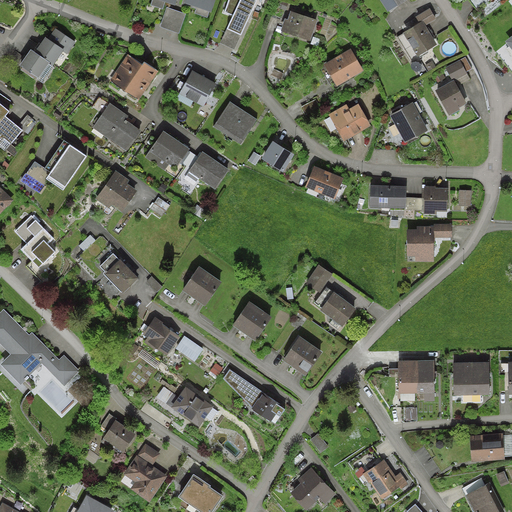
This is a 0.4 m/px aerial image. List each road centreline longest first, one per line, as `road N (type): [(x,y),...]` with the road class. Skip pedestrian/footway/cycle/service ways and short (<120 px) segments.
road 1 (residential): [(42,2),(228,64),(323,153),(346,164),(491,174)]
road 2 (residential): [(0,268),(135,413),(255,500)]
road 3 (residential): [(346,362),(467,248),(489,201),(491,174)]
road 4 (residential): [(346,362),(446,511)]
road 5 (residential): [(255,500),(315,398),(346,362)]
road 6 (residential): [(496,109),(486,75),(441,0)]
